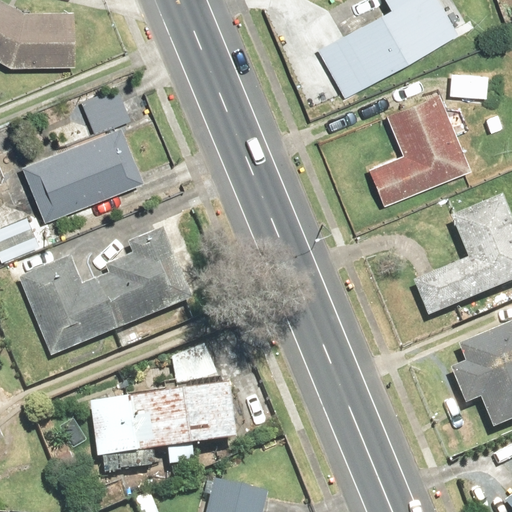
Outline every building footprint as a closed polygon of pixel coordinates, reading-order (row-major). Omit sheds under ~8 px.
[(381,0),(387,10),(316,49),(342,96),(456,34),(436,0),(381,0)] [(67,12),(23,15),(0,1),(0,62),(10,68),(70,65),(67,12)] [(492,77),(454,74),(452,104),(490,106),(492,77)] [(468,171),(436,95),(385,116),(402,155),(363,171),(378,208),(468,171)] [(21,165),(42,221),(141,184),(120,128),(21,165)] [(511,282),(511,229),(500,200),(449,220),(466,262),(407,285),(421,319),(511,282)] [(31,217),(0,229),(0,253),(4,263),(43,248),(31,217)] [(69,257),(16,277),(49,359),(191,303),(161,228),(125,242),(129,253),(102,263),(107,275),(80,286),(69,257)] [(511,421),(511,322),(454,347),(461,363),(446,369),(462,407),(477,401),(489,431),(511,421)] [(224,388),(86,403),(94,474),(192,464),(190,450),(230,446),(224,388)] [(262,511),(267,493),(212,480),(204,511),(262,511)] [(504,511),(511,511),(511,494),(499,505),(504,511)]
